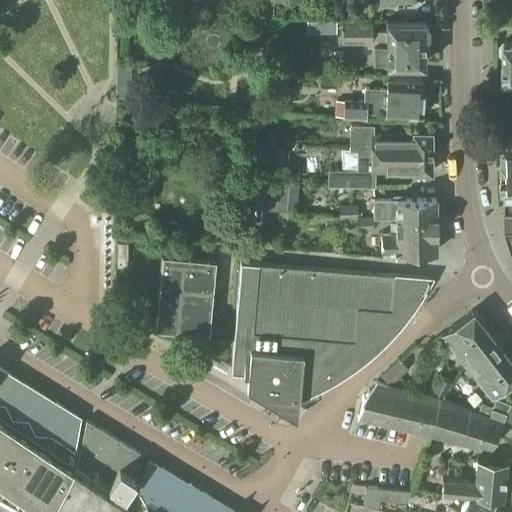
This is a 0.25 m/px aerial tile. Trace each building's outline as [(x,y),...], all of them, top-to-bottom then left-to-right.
[(341,21),(341,43),(366,43),(366,47),(372,47),(371,63),(385,64),(423,65),(423,36),(427,34),(427,23),(424,21),(424,19),(385,19),(385,31),(372,31),(372,21),(341,21)] [(500,46),(500,53),(503,56),(504,56),(505,79),(506,79),(506,88),(511,88),(511,40),(504,40),(504,42),(503,42),(500,46)] [(115,63),(115,99),(131,99),(131,63),(115,63)] [(344,100),(343,116),(366,117),(366,111),(384,113),(421,115),(423,82),(386,79),(385,88),(364,87),(363,100),(344,99),(344,100)] [(415,151),(431,152),(431,132),(413,132),(413,133),(374,133),(374,125),(350,125),(350,147),(358,147),(372,148),(391,148),(391,149),(409,149),(415,151)] [(504,186),(511,185),(511,138),(503,139),(504,157),(503,157),(504,186)] [(259,144),(257,163),(285,167),(288,147),(259,144)] [(372,148),(358,147),(358,170),(328,170),(328,182),(369,185),(376,185),(376,170),(399,170),(399,175),(413,175),(413,172),(431,172),(431,152),(415,151),(409,149),(391,149),(391,148),(372,148)] [(287,167),(287,179),(299,179),(299,167),(287,167)] [(436,217),(436,198),(405,198),(401,194),(395,194),(391,198),(374,198),(374,217),(395,217),(436,217)] [(339,204),(339,217),(357,216),(357,204),(339,204)] [(436,217),(395,217),(395,224),(389,224),(389,232),(381,232),(381,250),(436,250),(436,235),(436,217)] [(358,228),(373,228),(373,218),(358,218),(358,228)] [(115,265),(125,265),(125,241),(116,241),(115,265)] [(153,330),(209,335),(216,258),(160,252),(153,330)] [(247,373),(246,387),(268,401),(296,418),(298,399),(323,387),(330,383),(337,379),(347,373),(356,367),(365,360),(373,353),(382,345),(389,337),(397,329),(404,320),(411,311),(419,301),(426,289),(432,278),(430,278),(431,277),(394,274),(394,275),(239,261),(230,372),(247,373)] [(442,333),(467,364),(497,341),(486,326),(486,319),(480,310),(473,309),(442,333)] [(467,364),(491,395),(507,382),(511,383),(511,382),(511,357),(510,357),(497,341),(467,364)] [(381,376),(390,384),(408,368),(399,359),(381,376)] [(39,511),(42,509),(74,447),(81,418),(54,400),(53,401),(21,380),(21,381),(0,367),(0,487),(1,488),(0,490),(0,494),(32,511),(39,511)] [(432,389),(442,394),(449,381),(439,376),(432,389)] [(357,417),(430,435),(430,434),(438,396),(390,384),(375,381),(362,395),(357,417)] [(506,412),(492,407),(489,415),(441,397),(438,396),(430,434),(430,435),(476,446),(477,445),(489,448),(506,412)] [(492,407),(506,412),(510,403),(497,398),(492,407)] [(129,511),(136,488),(132,487),(141,465),(135,462),(140,452),(86,418),(79,448),(74,447),(42,509),(46,511),(129,511)] [(136,488),(129,511),(237,511),(228,505),(226,507),(201,491),(202,490),(201,489),(200,491),(188,483),(188,482),(187,481),(186,483),(161,467),(161,466),(160,466),(159,467),(147,459),(136,488)] [(443,477),(441,491),(502,499),(506,462),(479,460),(477,480),(443,477)] [(352,483),(350,492),(365,494),(363,506),(378,510),(380,498),(408,501),(409,489),(396,488),(387,487),(377,486),(367,485),(357,484),(352,483)] [(503,511),(492,504),(495,499),(468,496),(458,511),(503,511)]
